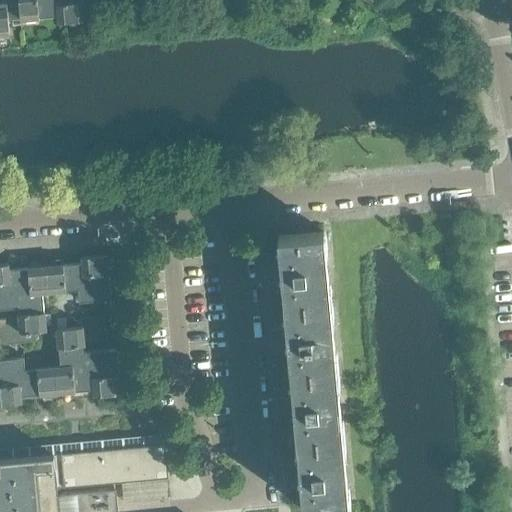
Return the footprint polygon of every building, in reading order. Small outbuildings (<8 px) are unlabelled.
[(5,0),(6,2),(0,2),(0,34),(10,34),(9,19),(21,18),(21,19),(40,17),(59,15),(59,21),(85,19),(83,0),(5,0)] [(282,277),(284,303),(331,299),(324,230),(278,234),(280,260),(270,261),(271,270),(271,278),(282,277)] [(0,307),(18,306),(19,312),(20,316),(0,317),(0,343),(37,340),(36,329),(48,328),(46,310),(44,310),(42,292),(66,290),(66,289),(79,288),(80,300),(112,297),(110,272),(109,253),(82,255),(83,262),(64,263),(64,262),(28,265),(28,266),(9,268),(9,262),(0,262),(0,307)] [(331,299),(284,303),(287,329),(276,330),(277,338),(278,346),(288,345),(290,371),(337,367),(331,299)] [(84,342),(107,340),(105,315),(81,317),(82,325),(76,325),(63,326),(56,327),(58,346),(59,346),(61,364),(37,366),(37,367),(25,368),(24,356),(0,357),(0,402),(1,402),(15,401),(21,401),(20,394),(40,393),(40,394),(75,391),(75,389),(94,388),(95,394),(102,393),(114,392),(121,392),(119,373),(117,347),(84,350),(84,344),(85,344),(84,342)] [(337,367),(290,371),(293,397),(282,398),(283,406),(284,414),(294,413),(297,439),(343,435),(337,367)] [(343,435),(297,439),(299,465),(289,466),(289,474),(290,483),(301,482),(303,507),(349,503),(343,435)] [(117,511),(116,489),(57,495),(57,487),(169,477),(166,444),(52,454),(0,458),(0,511),(117,511)]
